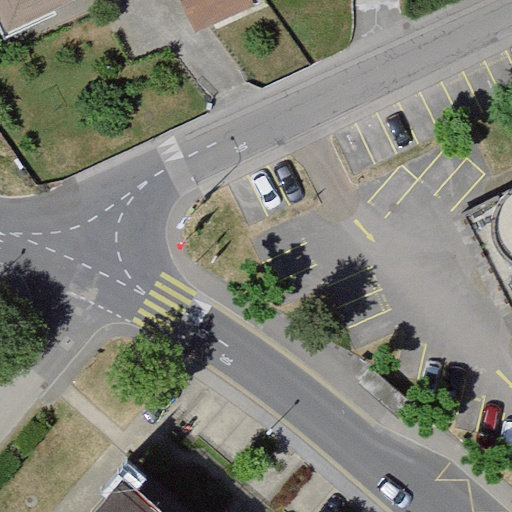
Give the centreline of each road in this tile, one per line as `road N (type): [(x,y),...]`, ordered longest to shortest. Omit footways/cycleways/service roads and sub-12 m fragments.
road 1 (residential): [(79,263),(167,172),(511,9)]
road 2 (residential): [(432,511),(297,397),(79,263)]
